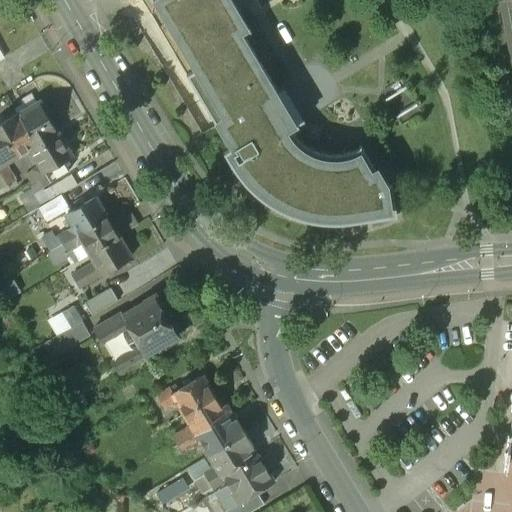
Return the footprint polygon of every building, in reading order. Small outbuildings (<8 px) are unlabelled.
[(230,0),(149,0),(192,71),(185,75),(230,150),(223,154),(233,171),(256,197),(285,215),(317,224),(351,223),(395,216),(391,185),(384,186),(361,147),(342,154),(322,154),(304,146),(290,131),(297,127),(243,35),(250,32),(230,0)] [(511,0),(498,0),(499,2),(504,25),(503,25),(504,26),(508,47),(508,49),(511,67),(511,68),(511,69),(511,0)] [(36,102),(31,105),(30,108),(18,115),(17,113),(35,144),(43,139),(56,132),(43,111),(44,108),(41,103),(36,102)] [(17,113),(0,123),(0,130),(15,156),(35,144),(17,113)] [(0,130),(0,171),(4,169),(1,165),(5,163),(15,156),(0,130)] [(56,132),(43,139),(46,144),(32,152),(40,165),(44,173),(53,167),(63,161),(71,157),(56,132)] [(63,161),(53,167),(59,176),(69,170),(63,161)] [(40,165),(32,170),(37,177),(44,173),(40,165)] [(4,169),(0,171),(0,173),(7,185),(15,180),(7,167),(4,169)] [(44,173),(37,177),(39,181),(42,186),(59,176),(53,167),(44,173)] [(32,170),(26,173),(33,184),(34,183),(35,184),(39,181),(37,177),(32,170)] [(70,175),(48,188),(53,198),(76,184),(70,175)] [(94,196),(65,213),(72,226),(77,234),(107,217),(94,196)] [(130,212),(111,224),(119,236),(137,225),(130,212)] [(107,217),(77,234),(83,243),(89,254),(119,236),(111,224),(107,217)] [(72,226),(56,235),(61,244),(77,234),(72,226)] [(77,234),(61,244),(66,253),(83,243),(77,234)] [(119,236),(89,254),(94,262),(101,273),(102,275),(131,258),(119,236)] [(94,262),(81,269),(88,281),(101,273),(94,262)] [(114,286),(93,298),(101,310),(121,298),(114,286)] [(122,316),(121,316),(126,325),(133,335),(166,316),(154,297),(140,305),(137,301),(131,304),(134,309),(122,316)] [(120,313),(94,328),(100,340),(126,325),(121,316),(122,316),(120,313)] [(166,316),(133,335),(138,345),(145,355),(178,336),(166,316)] [(81,321),(55,336),(63,350),(88,335),(81,321)] [(138,345),(113,360),(119,371),(145,355),(138,345)] [(199,374),(172,390),(177,399),(191,422),(186,426),(196,443),(201,439),(209,453),(244,432),(233,413),(230,415),(223,403),(218,406),(199,374)] [(169,385),(156,392),(165,407),(177,399),(172,390),(169,385)] [(186,426),(172,434),(182,451),(196,443),(186,426)] [(244,432),(209,453),(217,465),(223,475),(254,456),(249,447),(252,445),(244,432)] [(511,436),(507,435),(503,473),(511,473),(511,436)] [(254,456),(223,475),(225,480),(238,502),(239,503),(257,492),(273,482),(257,454),(254,456)] [(217,465),(202,474),(211,488),(225,480),(223,475),(217,465)] [(157,487),(166,501),(193,484),(184,471),(157,487)] [(202,474),(193,480),(201,494),(211,488),(202,474)] [(257,492),(239,503),(238,502),(225,510),(226,511),(250,511),(264,504),(257,492)]
